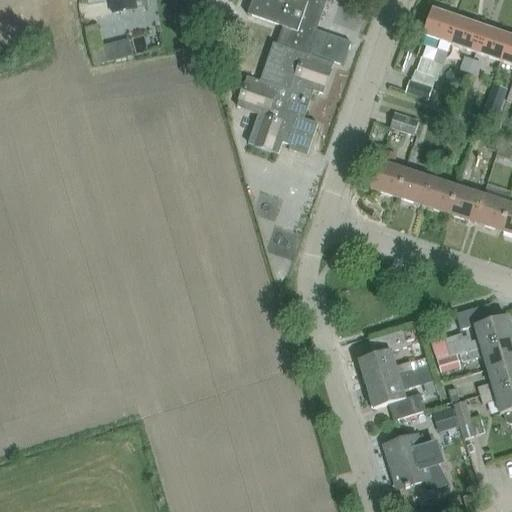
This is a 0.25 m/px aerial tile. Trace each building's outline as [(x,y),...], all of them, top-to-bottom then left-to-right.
[(110,0),(113,15),(137,11),(135,0),(110,0)] [(247,78),(236,109),(258,116),(248,146),(278,156),(282,145),(290,147),(288,151),(306,158),(318,125),(303,120),(313,93),(323,96),(334,65),(329,64),(330,63),(343,67),(351,44),(316,32),(313,31),(323,0),(324,0),(327,1),(327,0),(253,0),(248,16),(283,29),(277,46),(273,44),(260,83),(247,78)] [(450,44),(459,19),(433,10),(424,35),(441,41),(438,49),(447,52),(450,44)] [(197,11),(184,14),(189,35),(201,33),(197,11)] [(484,28),(459,19),(450,44),(475,53),(484,28)] [(97,25),(84,29),(94,67),(132,57),(128,41),(102,47),(97,25)] [(484,28),(475,53),(501,62),(510,37),(484,28)] [(511,38),(510,37),(501,62),(511,65),(511,38)] [(447,52),(438,49),(434,61),(443,64),(447,52)] [(421,58),(416,72),(415,72),(411,82),(432,89),(435,83),(437,83),(443,66),(421,58)] [(469,73),(473,61),(465,59),(461,70),(469,73)] [(480,64),(473,61),(469,73),(477,75),(480,64)] [(430,101),(433,90),(410,82),(407,93),(430,101)] [(494,86),(483,119),(497,124),(508,91),(494,86)] [(414,135),(418,122),(395,115),(391,127),(414,135)] [(488,139),(483,151),(493,154),(498,143),(488,139)] [(501,147),(497,157),(510,162),(511,156),(511,150),(510,150),(501,147)] [(369,188),(397,198),(406,171),(392,166),(395,155),(384,152),(380,162),(378,162),(369,188)] [(406,171),(397,198),(422,206),(431,179),(406,171)] [(448,215),(457,188),(431,179),(422,206),(448,215)] [(457,188),(448,215),(474,224),(483,197),(457,188)] [(483,197),(474,224),(500,232),(509,205),(483,197)] [(511,206),(509,205),(500,232),(511,236),(511,206)] [(465,354),(511,340),(511,339),(506,318),(491,322),(487,306),(454,315),(459,331),(473,327),(477,341),(469,344),(467,339),(446,345),(444,340),(442,341),(440,335),(429,338),(436,361),(449,357),(465,353),(465,354)] [(365,386),(413,371),(411,362),(394,367),(390,353),(406,348),(401,331),(369,341),(374,357),(358,362),(365,386)] [(511,340),(465,354),(468,362),(481,358),(485,372),(511,363),(511,340)] [(437,363),(441,375),(460,369),(456,357),(437,363)] [(511,363),(485,372),(489,385),(475,389),(478,398),(511,387),(511,363)] [(429,367),(413,371),(365,386),(372,410),(388,405),(393,421),(425,411),(420,395),(405,399),(402,391),(433,382),(429,367)] [(511,424),(511,387),(478,398),(480,406),(494,402),(498,416),(501,415),(504,423),(508,426),(511,424)] [(459,402),(456,390),(448,392),(451,404),(459,402)] [(469,421),(464,403),(452,406),(463,441),(474,438),(469,421)] [(458,430),(452,408),(432,414),(438,435),(458,430)] [(409,486),(424,481),(426,485),(429,488),(433,489),(437,489),(440,488),(447,485),(448,487),(449,486),(437,464),(440,463),(435,446),(429,448),(422,435),(421,436),(422,437),(417,438),(417,436),(384,446),(398,489),(405,487),(405,488),(410,487),(409,486)] [(481,506),(478,494),(462,498),(466,510),(481,506)]
